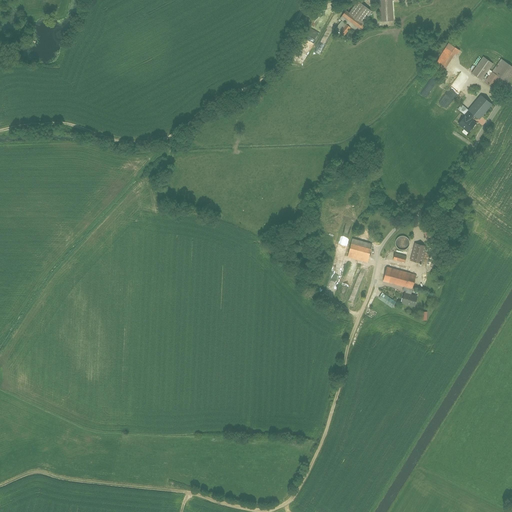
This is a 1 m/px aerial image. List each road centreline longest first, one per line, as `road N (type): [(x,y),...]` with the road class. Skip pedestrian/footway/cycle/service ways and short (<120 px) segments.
road 1 (residential): [(371,286),(398,223),(473,144),(511,80)]
road 2 (track): [(0,129),(63,123),(114,139),(170,136),(162,208)]
road 3 (track): [(170,136),(263,79),(306,0)]
